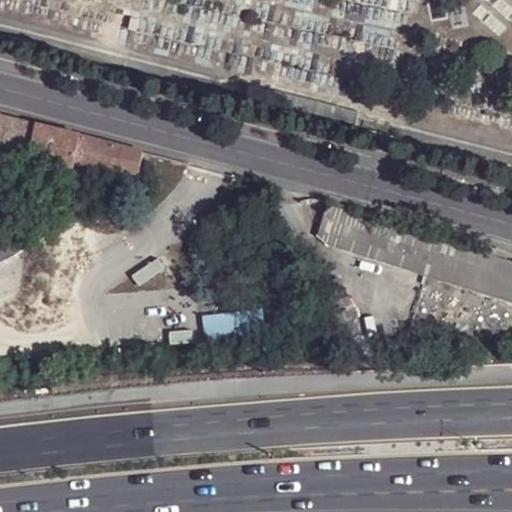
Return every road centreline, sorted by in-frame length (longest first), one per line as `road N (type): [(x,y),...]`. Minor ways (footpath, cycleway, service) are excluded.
road 1 (tertiary): [(0,92),(511,223)]
road 2 (motorway): [(122,511),(511,487)]
road 3 (motorway): [(370,415),(0,446)]
road 4 (motorway): [(511,401),(370,415)]
road 5 (motorway): [(511,411),(370,415)]
